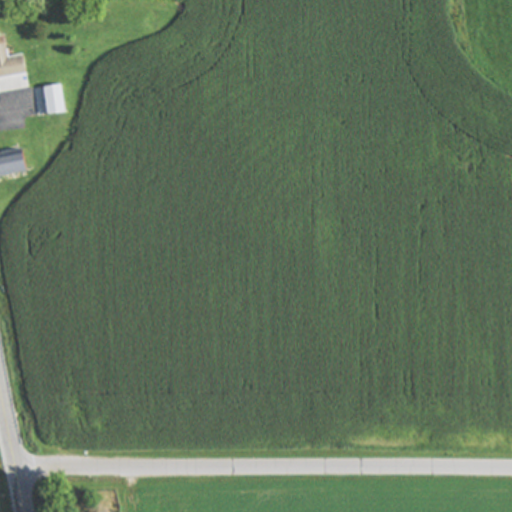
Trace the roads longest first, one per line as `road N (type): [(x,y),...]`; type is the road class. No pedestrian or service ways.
road 1 (residential): [(21,468),(511,476)]
road 2 (primary): [(0,373),(29,511)]
